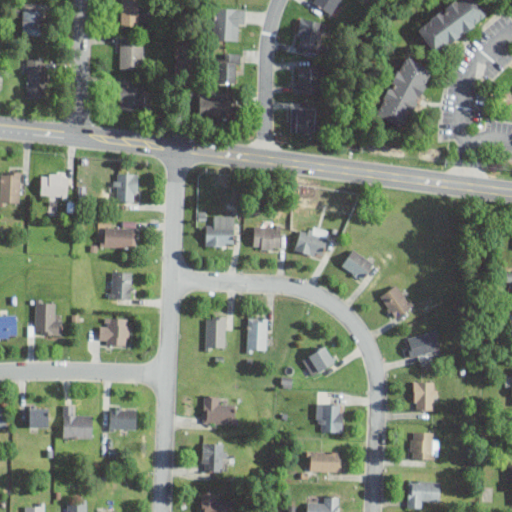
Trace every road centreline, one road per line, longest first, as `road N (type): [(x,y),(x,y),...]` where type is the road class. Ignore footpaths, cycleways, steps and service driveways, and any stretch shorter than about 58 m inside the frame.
road 1 (tertiary): [(0,126),(511,192)]
road 2 (residential): [(170,277),(309,289),(336,307),(364,342),(376,378),(370,511)]
road 3 (residential): [(159,511),(177,145)]
road 4 (residential): [(165,371),(0,370)]
road 5 (residential): [(267,157),(268,31),(279,0)]
road 6 (residential): [(80,0),(77,135)]
